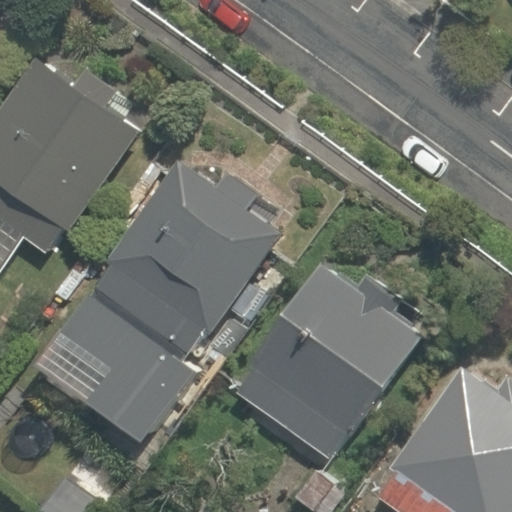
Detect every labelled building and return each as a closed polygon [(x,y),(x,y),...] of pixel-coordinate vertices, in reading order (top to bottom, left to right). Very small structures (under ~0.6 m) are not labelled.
[(0,110),(0,272),(24,240),(43,254),(134,132),(38,60),(0,110)] [(184,348),(279,227),(188,156),(93,277),(184,348)] [(426,331),(324,255),(220,394),(322,470),(426,331)] [(195,380),(77,289),(25,357),(143,448),(195,380)] [(511,511),(511,406),(452,364),(360,495),(384,511),(511,511)]
